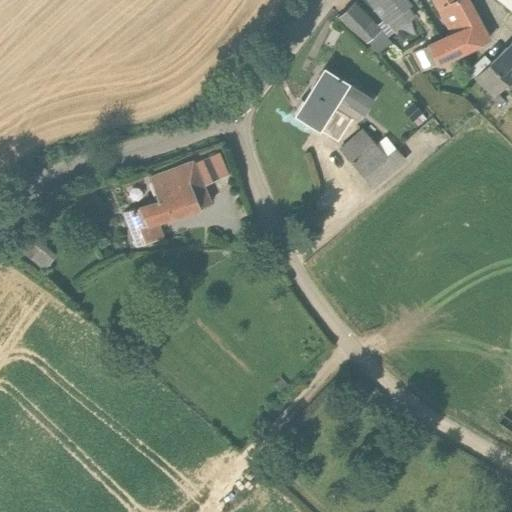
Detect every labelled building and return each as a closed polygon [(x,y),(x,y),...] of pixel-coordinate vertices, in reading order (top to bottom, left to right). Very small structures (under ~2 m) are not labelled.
[(339,16),(352,31),(376,55),(389,41),(386,38),(394,31),(414,16),(406,4),(408,2),(406,0),(370,0),(385,19),(375,26),(353,2),(339,16)] [(432,0),(443,13),(451,32),(426,44),(427,45),(436,64),(437,67),(471,48),(488,39),(467,0),(432,0)] [(511,0),(498,0),(511,11),(511,0)] [(496,93),(511,77),(511,41),(491,62),(484,55),(468,70),(493,96),(491,98),(498,106),(504,101),(496,93)] [(427,45),(411,53),(420,72),(436,64),(427,45)] [(371,98),(341,79),(324,68),(310,90),(343,112),(357,121),(371,98)] [(343,112),(310,90),(296,113),(318,128),(319,127),(329,134),(340,117),(343,112)] [(421,113),(422,112),(412,102),(402,111),(412,121),(413,120),(421,113)] [(386,156),(362,129),(356,135),(340,148),(373,187),(387,176),(377,164),(386,156)] [(395,149),(386,156),(377,164),(387,176),(389,174),(404,160),(395,149)] [(158,195),(159,197),(137,204),(138,207),(123,213),(135,247),(152,241),(147,225),(210,203),(192,160),(150,177),(158,195)] [(20,231),(9,245),(41,271),(52,257),(20,231)] [(280,390),(287,383),(281,376),(273,383),(280,390)]
